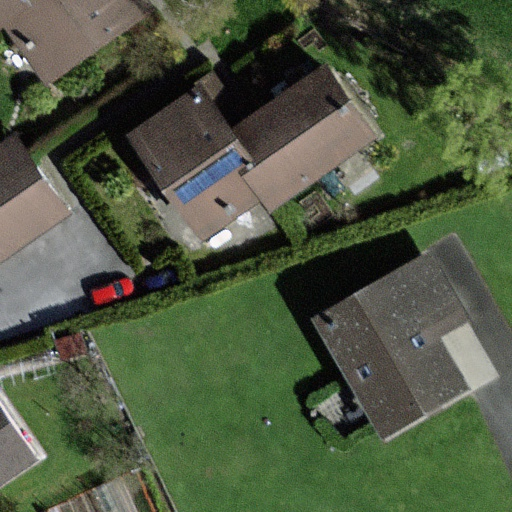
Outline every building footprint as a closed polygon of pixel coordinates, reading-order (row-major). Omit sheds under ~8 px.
[(35,3),(33,0),(0,0),(0,25),(9,20),(35,3)] [(33,0),(35,3),(9,20),(49,78),(148,9),(141,0),(33,0)] [(372,133),(324,67),(231,134),(255,167),(246,174),(260,193),(270,206),(372,133)] [(246,174),(255,167),(231,134),(200,92),(138,137),(207,232),(260,193),(246,174)] [(10,141),(0,147),(0,254),(60,213),(10,141)] [(426,258),(320,319),(385,431),(462,387),(433,336),(462,319),(426,258)] [(0,487),(43,458),(0,395),(0,487)]
